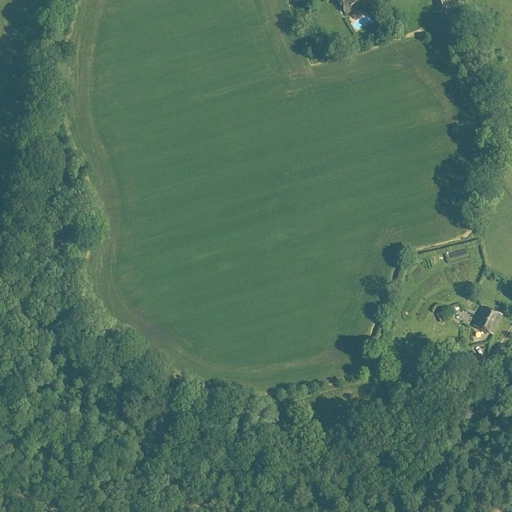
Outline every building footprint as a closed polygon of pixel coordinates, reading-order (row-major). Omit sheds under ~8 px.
[(335,0),(346,15),(368,0),(335,0)] [(449,5),(447,0),(433,0),(436,10),(441,14),(447,12),(449,5)] [(449,44),(460,37),(455,30),(444,37),(449,44)] [(482,307),(473,327),(493,336),(502,316),(482,307)] [(467,366),(464,378),(484,383),(487,371),(467,366)] [(463,404),(471,405),(476,406),(480,386),(469,383),(463,404)] [(427,391),(420,387),(412,401),(418,405),(427,391)]
